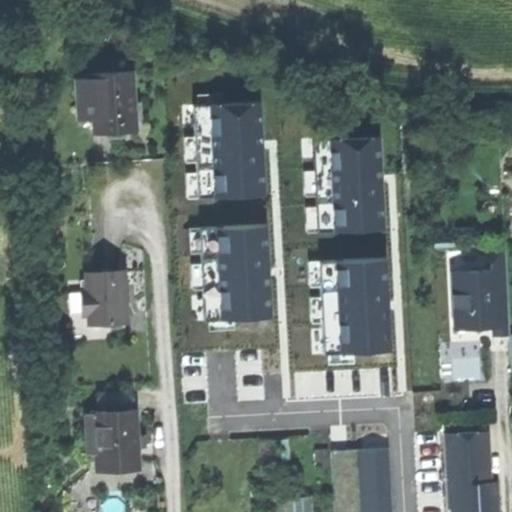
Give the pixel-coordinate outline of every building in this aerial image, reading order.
[(92,133),(134,131),(133,111),(133,101),(131,71),(88,73),(88,77),(74,78),(77,119),(91,119),(92,133)] [(493,335),(509,334),(505,246),(489,247),(490,270),(452,272),(454,328),(457,328),(476,327),(479,327),(479,319),(493,318),(493,327),(493,335)] [(104,323),(126,322),(125,301),(123,301),(122,292),(121,271),(84,273),(85,290),(80,291),(81,315),(86,315),(87,319),(104,318),(104,323)] [(479,327),(493,327),(493,318),(479,319),(479,327)] [(477,343),(476,327),(457,328),(457,344),(477,343)] [(134,410),(86,413),(88,454),(96,454),(96,465),(137,463),(135,442),(134,410)] [(486,433),(443,435),(446,511),(496,511),(495,483),(489,483),(486,433)] [(315,511),(315,497),(277,498),(277,511),(315,511)]
